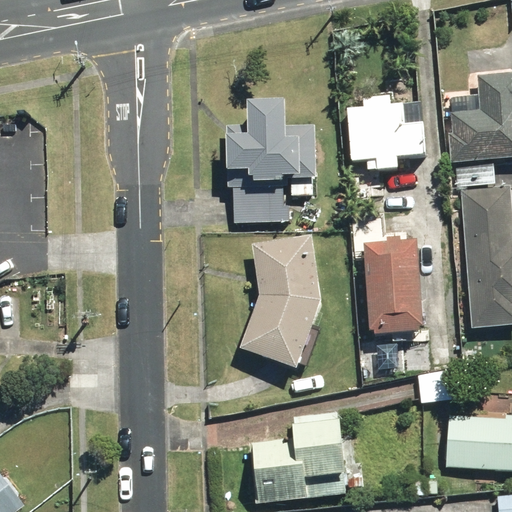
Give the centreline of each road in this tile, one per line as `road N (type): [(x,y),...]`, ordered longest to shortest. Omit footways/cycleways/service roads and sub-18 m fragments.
road 1 (residential): [(128,3),(134,511)]
road 2 (primary): [(0,23),(128,3)]
